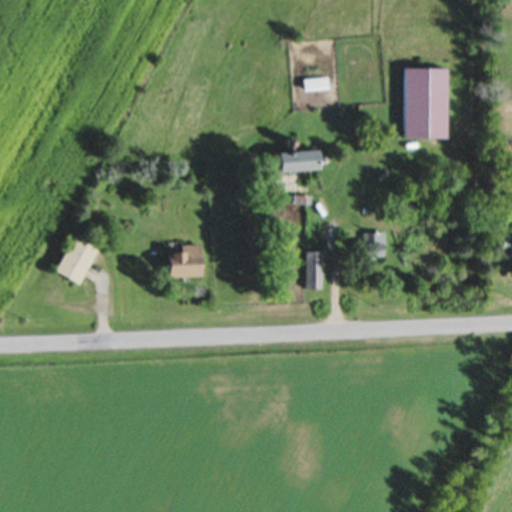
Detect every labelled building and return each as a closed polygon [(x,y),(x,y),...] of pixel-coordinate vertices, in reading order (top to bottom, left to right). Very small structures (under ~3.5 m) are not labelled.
[(443,66),(443,136),(401,136),(402,66),(443,66)] [(302,79),(327,76),(328,88),(303,91),(302,79)] [(277,171),(276,149),(316,146),(317,167),(310,168),(311,177),(305,178),(304,169),(277,171)] [(72,234),(79,238),(84,230),(94,236),(90,244),(95,247),(75,282),(53,269),(72,234)] [(381,253),(360,255),(359,241),(362,241),(361,232),(380,230),(381,253)] [(167,276),(166,247),(178,247),(178,243),(200,242),(200,276),(167,276)] [(304,249),(320,249),(319,287),(303,287),(304,249)]
